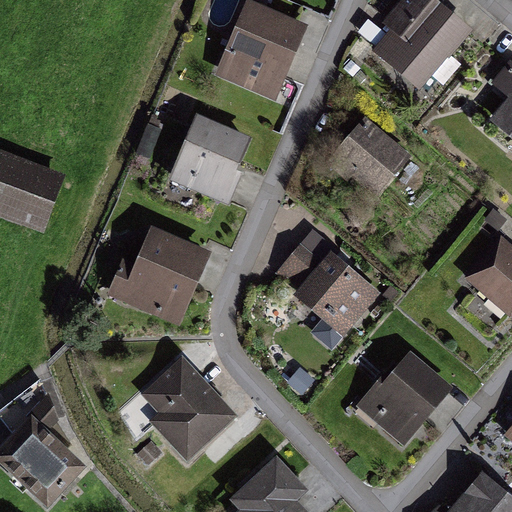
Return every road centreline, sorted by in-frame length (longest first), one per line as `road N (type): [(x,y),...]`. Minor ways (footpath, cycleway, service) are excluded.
road 1 (residential): [(367,511),(236,370),(222,342),(225,294),(350,0)]
road 2 (residential): [(393,511),(511,372)]
